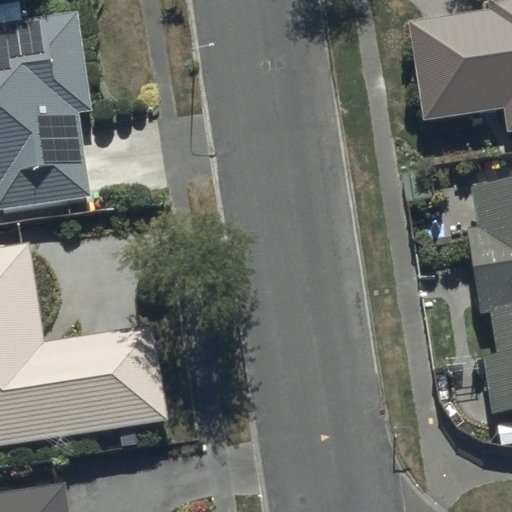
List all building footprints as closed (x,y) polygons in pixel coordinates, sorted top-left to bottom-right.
[(0,214),(68,205),(66,196),(88,193),(76,110),(89,108),(75,11),(23,18),(20,0),(8,0),(0,1),(0,214)] [(511,0),(485,0),(486,5),(408,17),(423,117),(496,106),(500,136),(511,134),(511,0)] [(511,176),(473,182),(479,222),(469,223),(482,312),(488,311),(493,351),(482,353),(490,410),(511,406),(511,176)] [(0,440),(172,414),(158,322),(45,339),(31,244),(0,248),(0,440)] [(0,511),(67,511),(63,480),(0,488),(0,511)]
